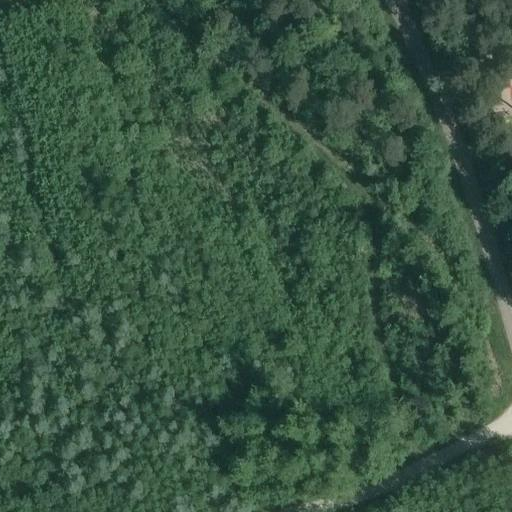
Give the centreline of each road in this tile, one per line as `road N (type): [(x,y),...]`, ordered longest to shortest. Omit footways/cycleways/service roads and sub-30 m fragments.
road 1 (unclassified): [(511,327),(441,107),(391,0)]
road 2 (track): [(301,511),(389,481),(511,421)]
